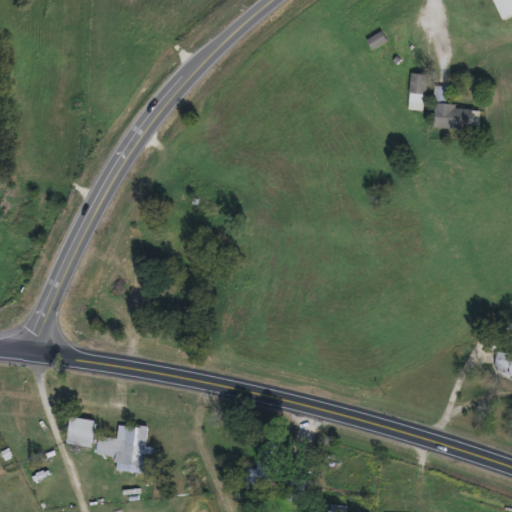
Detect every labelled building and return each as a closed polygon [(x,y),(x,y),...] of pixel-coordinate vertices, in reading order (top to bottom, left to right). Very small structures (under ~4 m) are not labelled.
[(368,37),(381,29),(386,37),(373,45),(368,37)] [(409,107),(409,71),(426,71),(426,107),(409,107)] [(471,127),(434,124),(436,94),(444,95),(443,103),(473,105),(471,127)] [(511,376),(508,376),(509,366),(495,365),(497,350),(511,351),(511,376)] [(91,445),(66,442),(70,414),(94,418),(91,445)] [(97,434),(117,435),(118,422),(147,424),(146,443),(157,444),(155,472),(115,469),(116,454),(96,453),(97,434)] [(279,473),(271,473),(270,487),(246,486),(247,466),(257,467),(258,440),(281,441),(279,473)] [(304,477),(304,497),(288,497),(288,477),(304,477)]
